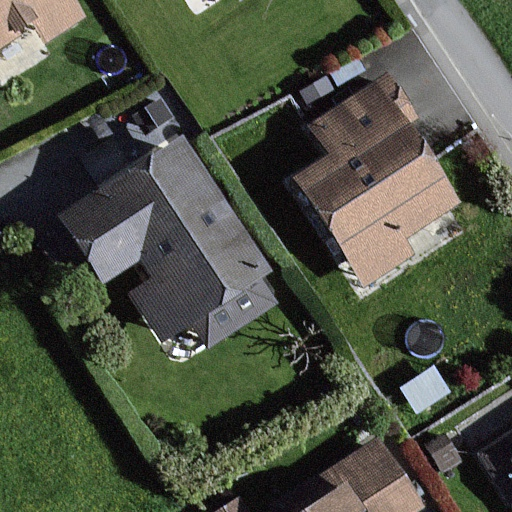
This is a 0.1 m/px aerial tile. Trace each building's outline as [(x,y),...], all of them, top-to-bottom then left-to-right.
[(79,11),(71,0),(0,0),(0,38),(32,17),(45,35),(79,11)] [(414,116),(389,78),(317,124),(336,154),(300,178),(365,279),(411,249),(401,234),(455,199),(405,122),(414,116)] [(265,267),(182,140),(65,216),(105,277),(144,252),(159,275),(134,291),(163,336),(192,317),(209,343),(273,301),(255,274),(265,267)] [(511,433),(481,453),(511,501),(511,433)] [(321,505),(309,511),(405,511),(416,506),(376,443),(308,485),(321,505)]
